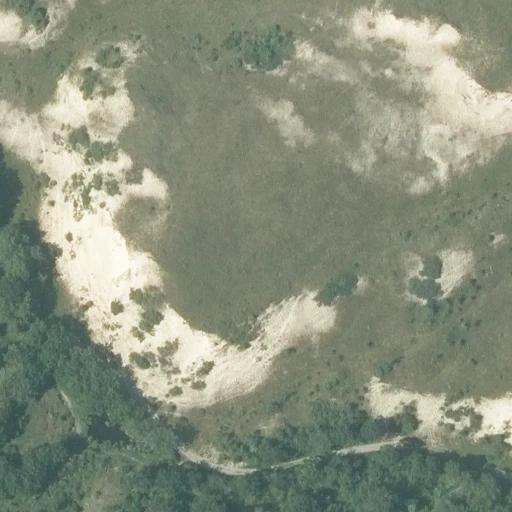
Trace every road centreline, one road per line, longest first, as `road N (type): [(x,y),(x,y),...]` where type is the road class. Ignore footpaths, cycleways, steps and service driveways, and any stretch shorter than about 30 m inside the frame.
road 1 (unknown): [(157,473),(191,501),(242,510),(399,494),(511,508)]
road 2 (unknown): [(157,473),(89,452),(48,378),(0,329)]
